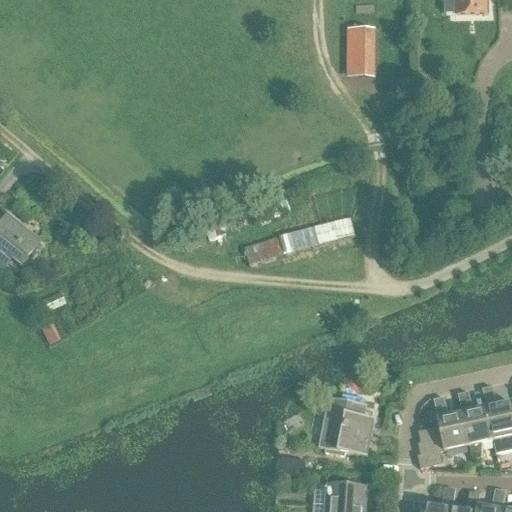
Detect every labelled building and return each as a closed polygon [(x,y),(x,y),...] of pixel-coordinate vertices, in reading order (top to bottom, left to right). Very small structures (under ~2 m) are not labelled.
[(445,0),(445,2),(455,2),(456,16),(488,15),(487,0),(445,0)] [(374,33),(349,33),(349,78),(373,78),(374,33)] [(0,267),(2,270),(10,260),(19,268),(37,245),(5,219),(0,225),(0,267)] [(350,220),(308,231),(313,249),(355,238),(350,220)] [(229,222),(206,231),(210,243),(234,234),(229,222)] [(271,242),(245,251),(249,269),(276,260),(271,242)] [(492,390),(482,392),(485,410),(485,411),(492,442),(511,437),(511,406),(511,405),(498,408),(492,390)] [(467,395),(457,397),(461,415),(462,416),(469,447),(472,461),(482,459),(482,444),(492,442),(485,411),(485,410),(472,413),(467,395)] [(319,450),(318,451),(326,452),(325,456),(344,460),(345,456),(367,460),(368,459),(366,459),(373,423),(374,423),(375,422),(362,420),(364,409),(366,409),(366,408),(328,401),(328,402),(329,402),(320,450),(319,450)] [(419,444),(417,445),(420,458),(439,453),(469,447),(462,416),(448,419),(443,401),(434,403),(438,421),(437,422),(438,428),(441,441),(419,446),(419,444)] [(438,428),(417,433),(419,444),(419,446),(441,441),(438,428)] [(420,458),(417,458),(419,471),(442,467),(439,453),(420,458)] [(285,460),(282,472),(299,475),(301,463),(285,460)] [(317,487),(314,511),(364,511),(366,490),(327,487),(327,488),(317,487)] [(450,511),(451,510),(454,492),(444,490),(440,508),(426,506),(425,511),(450,511)] [(477,508),(475,511),(501,511),(505,493),(495,491),(489,511),(477,508)] [(461,511),(451,510),(450,511),(475,511),(477,508),(479,496),(469,494),(464,511),(461,511)]
